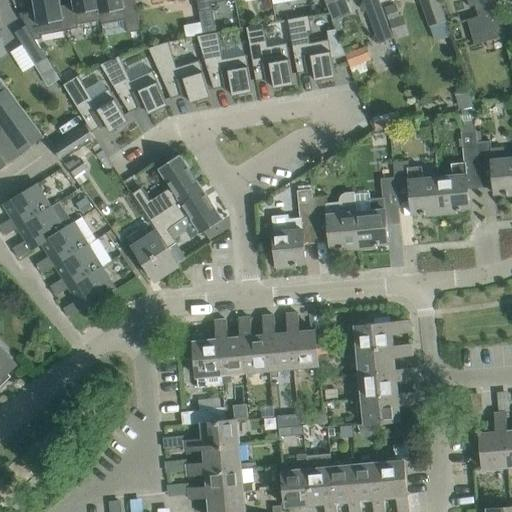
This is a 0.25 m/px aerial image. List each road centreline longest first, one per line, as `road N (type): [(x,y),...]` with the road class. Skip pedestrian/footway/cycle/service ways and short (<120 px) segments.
road 1 (residential): [(195,128),(320,104),(329,130),(297,140),(230,182)]
road 2 (residential): [(67,511),(134,468),(148,411),(132,320)]
road 3 (residential): [(252,299),(423,283)]
road 4 (residential): [(87,354),(0,249)]
road 5 (residential): [(437,511),(431,380)]
road 6 (residential): [(132,320),(164,307),(252,299)]
road 7 (residential): [(252,299),(244,212),(230,182)]
